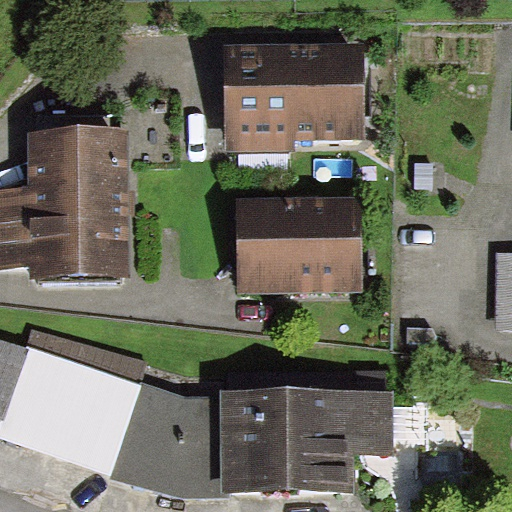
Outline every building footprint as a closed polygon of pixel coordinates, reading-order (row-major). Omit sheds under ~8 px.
[(302,58),(225,60),(228,157),(292,155),(292,140),(360,138),(358,57),(302,58)] [(125,216),(124,145),(34,146),(35,201),(0,202),(0,275),(37,275),(38,287),(127,286),(125,216)] [(314,207),(250,206),(249,296),(362,297),(363,207),(314,207)] [(28,356),(0,347),(0,423),(6,425),(28,356)] [(144,393),(28,356),(6,425),(0,442),(0,450),(114,487),(144,393)] [(179,401),(144,393),(114,487),(190,504),(222,504),(221,404),(179,401)] [(387,402),(221,404),(222,504),(344,503),(343,456),(388,455),(387,402)]
